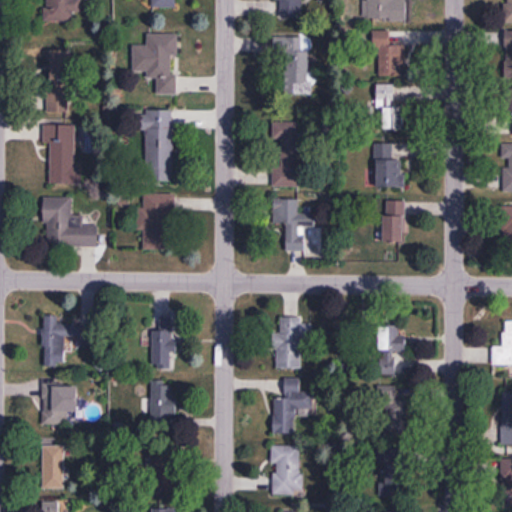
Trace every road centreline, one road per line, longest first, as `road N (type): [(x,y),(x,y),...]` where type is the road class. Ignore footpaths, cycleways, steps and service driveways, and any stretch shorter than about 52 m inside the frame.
road 1 (residential): [(511,286),(0,280)]
road 2 (residential): [(452,511),(453,0)]
road 3 (residential): [(223,511),(224,0)]
